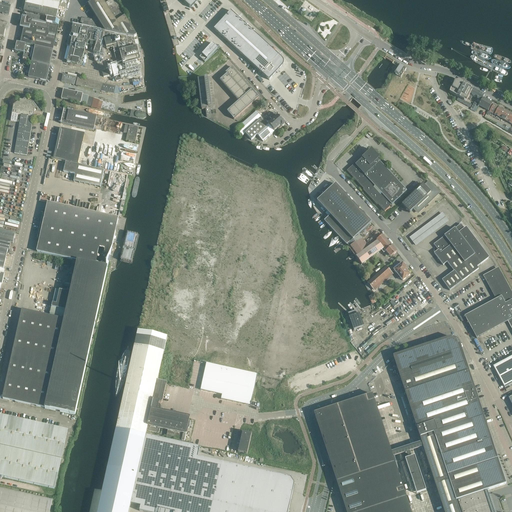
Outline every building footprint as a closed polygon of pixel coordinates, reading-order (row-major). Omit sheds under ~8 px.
[(26,0),(24,12),(56,19),(60,0),(26,0)] [(83,23),(82,27),(105,31),(134,38),(137,36),(125,17),(123,18),(112,0),(95,0),(88,5),(94,15),(93,21),(81,18),(80,23),(83,23)] [(182,0),(192,8),(199,0),(182,0)] [(0,12),(9,15),(11,6),(0,3),(0,12)] [(231,10),(214,29),(270,80),(284,65),(285,63),(285,61),(284,59),(283,58),(231,10)] [(24,28),(23,33),(55,41),(60,22),(27,14),(26,18),(23,17),(22,20),(21,19),(20,24),(21,24),(20,27),(24,28)] [(105,31),(82,27),(81,26),(82,25),(80,25),(80,26),(73,25),(70,39),(69,38),(67,46),(70,47),(67,63),(81,66),(85,47),(87,48),(88,42),(91,43),(90,46),(93,46),(93,43),(95,44),(93,53),(100,54),(101,45),(104,35),(110,37),(106,38),(108,43),(105,44),(106,49),(113,48),(114,53),(118,66),(104,70),(106,78),(109,77),(110,77),(110,80),(115,78),(116,82),(141,76),(137,62),(140,61),(137,47),(139,46),(137,40),(134,40),(134,38),(111,33),(105,32),(105,31)] [(20,44),(35,47),(53,51),(55,41),(23,33),(20,44)] [(17,43),(16,48),(15,52),(24,54),(23,58),(32,60),(35,47),(17,43)] [(200,57),(199,58),(205,63),(218,48),(212,43),(212,44),(212,45),(211,45),(210,46),(208,48),(207,50),(205,52),(203,54),(202,54),(201,56),(200,57)] [(53,51),(35,47),(28,78),(34,79),(46,82),(53,51)] [(401,77),(406,68),(401,65),(396,74),(401,77)] [(220,80),(239,102),(227,112),(234,120),(236,118),(257,100),(257,99),(259,98),(243,80),(232,67),(226,73),(227,74),(220,80)] [(62,82),(74,85),(76,78),(63,75),(62,82)] [(76,85),(100,91),(102,84),(78,78),(76,85)] [(198,80),(202,110),(206,109),(207,117),(211,117),(210,109),(211,109),(207,79),(198,80)] [(457,101),(464,105),(466,102),(473,90),(471,89),(472,88),(467,85),(466,86),(464,84),(465,84),(458,81),(456,82),(456,81),(452,89),(451,89),(450,93),(458,98),(457,101)] [(101,91),(114,94),(115,87),(103,84),(101,91)] [(475,100),(476,101),(480,92),(473,89),(468,99),(470,100),(472,97),(476,99),(475,100)] [(61,99),(81,104),(83,94),(63,90),(61,99)] [(481,101),(483,98),(485,95),(480,92),(476,101),(477,101),(478,100),(481,101)] [(81,104),(98,108),(100,100),(94,99),(94,98),(83,95),(81,104)] [(21,115),(16,145),(14,154),(27,156),(33,117),(34,117),(33,117),(35,109),(32,104),(30,104),(31,101),(28,101),(26,98),(23,100),(20,100),(19,102),(17,102),(13,105),(12,113),(11,113),(21,115)] [(479,106),(489,111),(490,109),(489,109),(492,104),(483,98),(480,103),(479,106)] [(67,102),(64,101),(58,100),(56,108),(63,110),(64,108),(66,108),(67,102)] [(114,112),(114,113),(117,113),(118,108),(115,107),(115,106),(103,102),(101,109),(114,112)] [(489,112),(496,116),(501,108),(494,104),(491,110),(490,109),(489,111),(490,112),(489,112)] [(147,111),(129,108),(128,116),(130,117),(130,118),(142,121),(144,121),(147,119),(148,117),(148,114),(147,113),(147,111)] [(267,116),(260,108),(256,111),(256,112),(236,129),(243,136),(245,134),(251,140),(257,135),(263,142),(274,132),(265,122),(263,120),(267,116)] [(496,116),(503,120),(508,112),(501,108),(496,116)] [(61,124),(94,131),(94,129),(97,117),(64,110),(61,124)] [(503,120),(510,124),(511,120),(511,114),(508,112),(503,120)] [(274,113),(265,122),(274,132),(275,132),(274,132),(281,126),(282,127),(283,127),(285,126),(285,125),(284,123),(274,113)] [(126,141),(129,142),(135,143),(138,128),(125,125),(124,133),(127,134),(126,141)] [(53,159),(66,161),(78,164),(81,152),(85,134),(60,129),(53,159)] [(407,191),(377,160),(378,159),(379,159),(371,150),(371,151),(355,166),(356,166),(355,167),(352,165),(353,166),(347,171),(364,190),(363,190),(377,205),(378,205),(384,212),(390,206),(391,207),(390,206),(391,205),(392,205),(407,191)] [(74,182),(101,188),(104,171),(66,162),(64,172),(75,175),(74,182)] [(402,205),(410,213),(414,209),(418,213),(439,193),(429,183),(425,187),(423,185),(402,205)] [(359,234),(371,223),(335,184),(317,201),(330,215),(324,221),(346,245),(359,234)] [(109,261),(115,231),(118,219),(48,203),(45,215),(41,215),(36,239),(40,240),(37,252),(78,261),(71,293),(60,290),(56,308),(67,311),(64,320),(22,311),(3,399),(45,408),(45,409),(75,415),(95,326),(109,261)] [(434,254),(440,261),(443,266),(447,263),(454,272),(442,281),(450,291),(479,269),(477,267),(489,258),(465,228),(464,229),(461,224),(434,245),(438,251),(434,254)] [(0,240),(13,243),(15,234),(0,230),(0,240)] [(376,241),(377,242),(383,249),(390,257),(392,255),(393,256),(397,253),(383,235),(376,241)] [(359,236),(348,243),(358,256),(368,248),(366,245),(366,244),(364,241),(364,242),(359,236)] [(383,249),(377,242),(368,248),(358,256),(356,257),(362,265),(383,249)] [(0,248),(0,269),(4,270),(8,251),(0,248)] [(399,278),(400,278),(403,281),(410,275),(405,268),(406,267),(403,263),(394,270),(398,276),(397,278),(398,279),(399,278)] [(368,283),(373,289),(391,273),(386,267),(368,283)] [(511,327),(511,356),(493,366),(505,388),(511,383),(511,301),(511,300),(511,295),(498,269),(495,271),(484,276),(496,299),(465,316),(464,316),(477,339),(477,338),(508,321),(511,327)] [(404,311),(409,319),(432,300),(431,298),(426,291),(422,286),(422,285),(420,283),(409,292),(392,306),(399,315),(404,311)] [(359,314),(349,318),(354,330),(364,327),(359,314)] [(138,332),(116,429),(146,436),(147,431),(159,433),(160,429),(168,431),(166,438),(184,442),(189,419),(160,412),(161,410),(161,409),(161,408),(160,407),(159,406),(158,406),(159,403),(160,403),(161,403),(162,403),(162,402),(163,401),(166,384),(158,382),(168,339),(138,332)] [(461,346),(460,345),(459,343),(459,342),(458,342),(458,341),(457,341),(457,340),(456,339),(455,339),(454,339),(453,339),(452,339),(451,337),(393,357),(422,443),(423,447),(436,487),(444,511),(459,511),(456,501),(448,475),(441,456),(491,439),(475,391),(466,364),(461,346)] [(206,364),(200,390),(222,395),(221,399),(233,402),(234,397),(249,401),(252,401),(258,374),(206,364)] [(314,413),(346,511),(410,511),(393,457),(391,453),(372,394),(314,413)] [(0,446),(61,460),(67,431),(0,415),(0,446)] [(102,492),(100,503),(129,509),(131,504),(140,506),(139,511),(142,511),(210,511),(218,477),(220,470),(222,462),(198,457),(200,448),(200,447),(146,436),(116,429),(102,492)] [(239,452),(246,454),(250,434),(244,433),(239,452)] [(491,439),(441,456),(448,475),(498,459),(491,439)] [(391,453),(393,457),(423,447),(422,443),(391,453)] [(61,460),(0,446),(0,477),(54,489),(61,460)] [(415,456),(405,459),(416,494),(426,491),(415,456)] [(506,485),(498,459),(448,475),(456,501),(506,485)] [(218,477),(210,511),(288,511),(295,484),(291,477),(232,464),(232,465),(222,462),(220,470),(218,477)] [(0,511),(49,511),(52,501),(0,489),(0,511)] [(485,492),(458,501),(461,511),(492,511),(488,499),(485,492)] [(128,511),(129,509),(100,503),(97,511),(128,511)]
